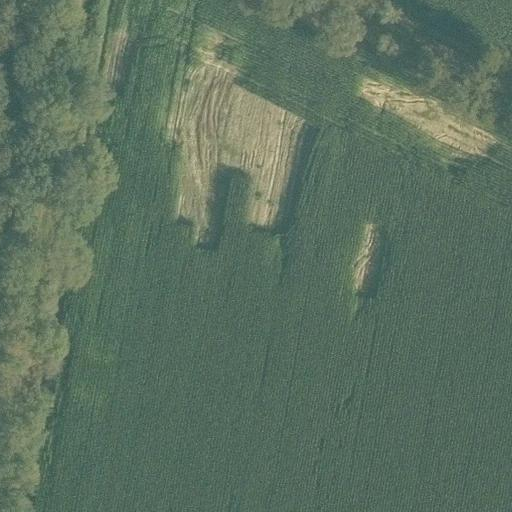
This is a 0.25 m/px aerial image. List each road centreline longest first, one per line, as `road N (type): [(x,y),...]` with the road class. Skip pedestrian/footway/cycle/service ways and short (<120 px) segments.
road 1 (track): [(89,0),(37,283)]
road 2 (track): [(511,97),(314,0)]
road 3 (track): [(37,283),(0,488)]
